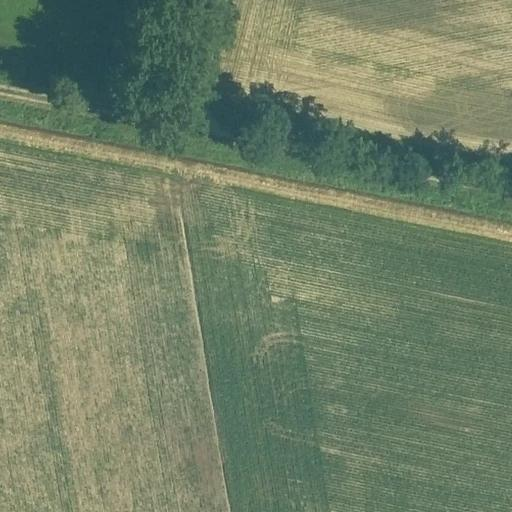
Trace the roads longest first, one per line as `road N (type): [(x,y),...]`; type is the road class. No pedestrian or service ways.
road 1 (residential): [(176,117),(511,189)]
road 2 (unknown): [(225,0),(197,122)]
